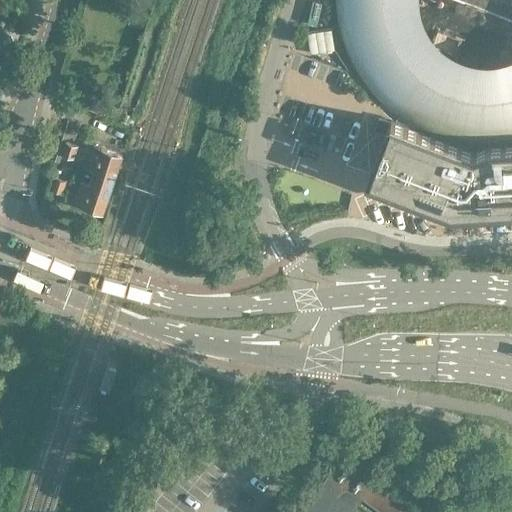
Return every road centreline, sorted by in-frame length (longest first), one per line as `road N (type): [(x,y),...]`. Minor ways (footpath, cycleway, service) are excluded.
road 1 (tertiary): [(0,266),(198,341),(320,359),(436,358),(511,369)]
road 2 (tertiary): [(511,298),(355,293),(192,311),(115,291),(3,246)]
road 3 (residential): [(16,148),(62,0)]
